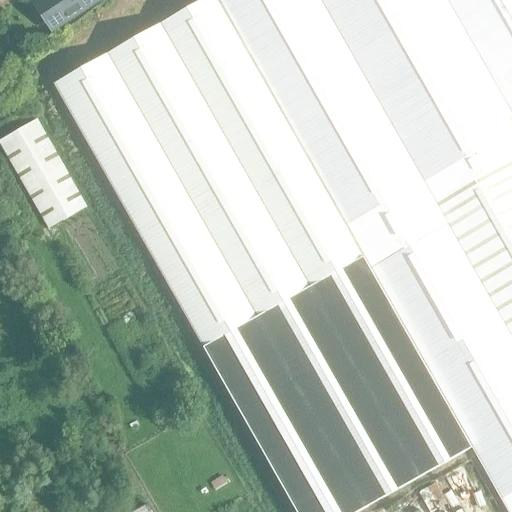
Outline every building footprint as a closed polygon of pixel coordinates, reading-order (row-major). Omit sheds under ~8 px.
[(40,0),(58,27),(99,0),(40,0)] [(196,0),(53,81),(202,343),(361,253),(346,226),(217,0),(196,0)] [(217,0),(346,226),(389,202),(424,183),(384,112),(320,0),(217,0)] [(435,202),(511,158),(511,112),(448,0),(320,0),(384,112),(424,183),(435,202)] [(511,0),(448,0),(511,112),(511,0)] [(0,146),(49,229),(86,207),(36,120),(0,140),(0,146)] [(346,226),(361,253),(471,448),(507,511),(511,511),(511,158),(435,202),(424,183),(389,202),(346,226)] [(361,253),(202,343),(297,511),(358,511),(471,448),(361,253)]
